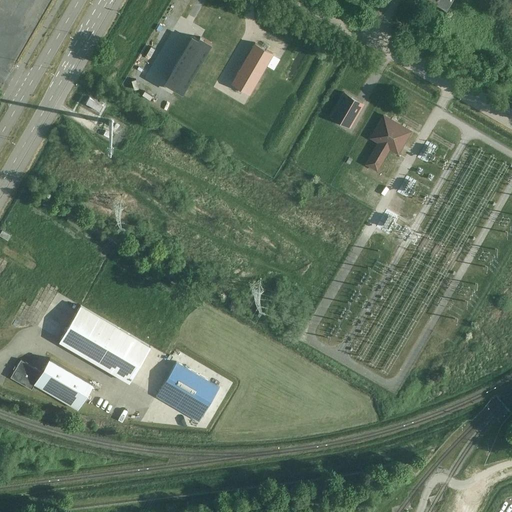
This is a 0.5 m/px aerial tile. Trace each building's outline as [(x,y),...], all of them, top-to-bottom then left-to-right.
[(186,88),(214,41),(198,32),(170,79),(186,88)] [(255,43),(231,83),(249,93),(272,54),(255,43)] [(349,127),(362,103),(341,92),(328,116),(349,127)] [(397,151),(409,131),(381,114),(367,137),(376,142),(364,161),(376,169),(389,147),(397,151)] [(12,235),(3,230),(0,234),(0,235),(9,240),(12,235)] [(148,346),(80,305),(58,339),(127,381),(148,346)] [(42,372),(20,359),(11,374),(33,387),(42,372)] [(218,386),(176,360),(156,393),(197,419),(218,386)]
